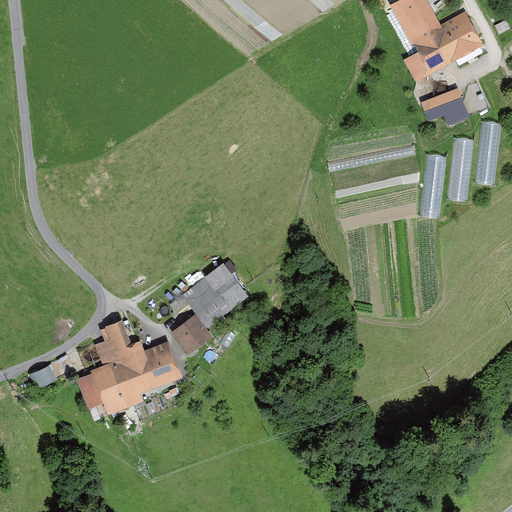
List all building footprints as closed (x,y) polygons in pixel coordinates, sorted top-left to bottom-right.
[(424,0),(403,0),(394,5),(418,51),(405,58),(413,74),(453,53),(453,55),(477,42),(465,19),(441,31),(424,0)] [(445,111),(449,122),(465,116),(456,92),(426,103),(431,116),(445,111)] [(499,175),(503,113),(483,111),(479,174),(499,175)] [(455,128),(452,192),(471,192),(474,129),(455,128)] [(448,148),(428,146),(422,208),(442,210),(448,148)] [(224,265),(183,296),(207,327),(247,297),(224,265)] [(191,348),(209,335),(196,318),(178,332),(191,348)] [(103,399),(108,413),(143,400),(137,385),(154,378),(155,380),(175,372),(166,345),(154,350),(156,355),(147,358),(141,342),(130,346),(121,320),(107,325),(114,342),(98,348),(105,368),(78,378),(88,405),(103,399)] [(32,370),(39,385),(58,376),(51,361),(32,370)]
